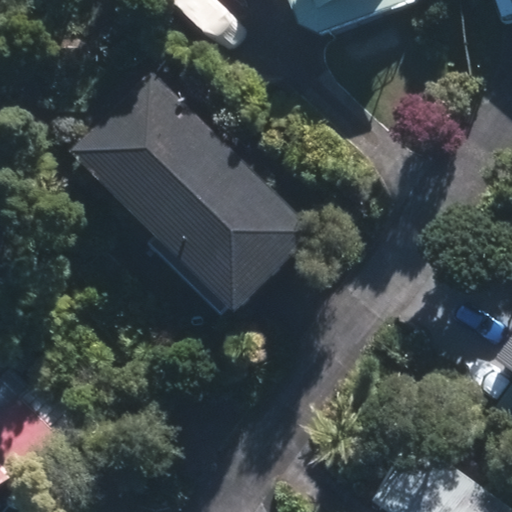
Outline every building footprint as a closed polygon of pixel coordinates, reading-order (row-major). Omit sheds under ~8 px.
[(279,0),(292,40),(311,46),(403,12),(398,0),(279,0)] [(310,239),(153,79),(68,161),(226,321),(310,239)] [(511,389),(511,345),(491,373),(511,389)] [(0,386),(0,491),(53,444),(0,386)] [(500,511),(433,465),(399,511),(500,511)]
